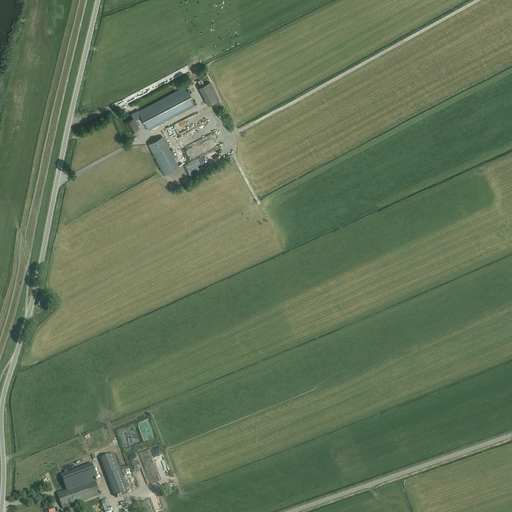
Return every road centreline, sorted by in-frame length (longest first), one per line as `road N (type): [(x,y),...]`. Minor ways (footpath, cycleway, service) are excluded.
road 1 (unclassified): [(26,318),(97,0)]
road 2 (unclassified): [(511,436),(300,511)]
road 3 (unclassified): [(0,511),(1,400),(17,352)]
